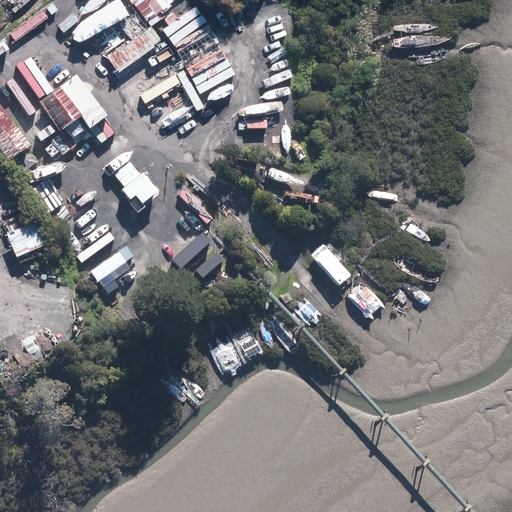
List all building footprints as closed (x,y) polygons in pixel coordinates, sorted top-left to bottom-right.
[(130,0),(132,2),(134,1),(147,21),(150,20),(152,24),(166,15),(164,12),(173,7),(169,0),(130,0)] [(16,41),(49,15),(44,8),(11,34),(16,41)] [(211,20),(203,9),(183,25),(191,35),(211,20)] [(213,22),(204,28),(209,37),(218,32),(213,22)] [(112,67),(112,68),(153,117),(172,127),(180,126),(212,107),(196,85),(193,88),(182,72),(190,64),(182,52),(176,55),(155,25),(109,55),(116,64),(112,67)] [(189,38),(180,28),(169,37),(178,48),(189,38)] [(205,40),(200,33),(188,42),(193,49),(205,40)] [(218,35),(206,40),(220,71),(232,66),(218,35)] [(201,50),(189,56),(208,92),(215,89),(204,68),(208,66),(201,50)] [(108,116),(78,75),(58,89),(54,84),(45,91),(50,97),(25,116),(58,160),(80,143),(75,137),(89,127),(91,129),(108,116)] [(0,143),(11,160),(31,146),(0,100),(0,143)] [(193,138),(219,124),(216,117),(189,131),(193,138)] [(160,191),(144,172),(124,189),(133,199),(137,196),(144,205),(160,191)] [(130,212),(106,180),(100,184),(124,217),(130,212)] [(112,216),(100,200),(67,222),(78,239),(112,216)] [(48,243),(37,221),(8,235),(9,237),(3,240),(6,247),(12,244),(18,257),(48,243)]
